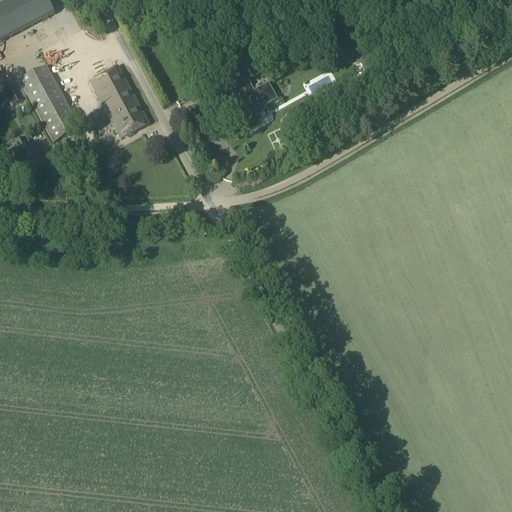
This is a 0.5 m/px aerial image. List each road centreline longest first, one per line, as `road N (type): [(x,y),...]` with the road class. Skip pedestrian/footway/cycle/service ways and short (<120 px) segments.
road 1 (unclassified): [(377,511),(98,0)]
road 2 (track): [(511,52),(253,197),(26,210)]
